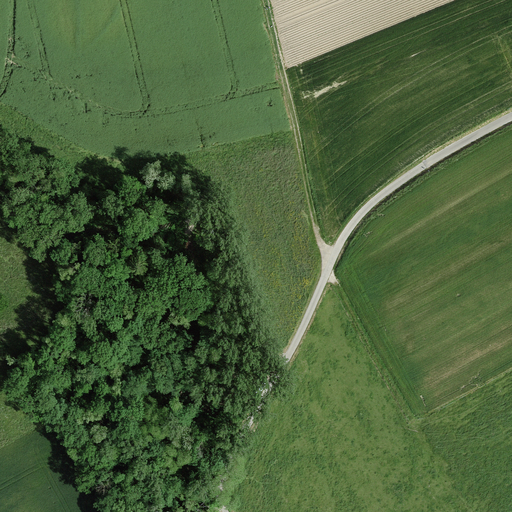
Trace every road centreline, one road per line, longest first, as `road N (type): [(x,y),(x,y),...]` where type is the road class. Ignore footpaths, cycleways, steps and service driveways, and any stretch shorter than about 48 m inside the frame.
road 1 (track): [(460,511),(327,268),(264,0)]
road 2 (unclassified): [(208,511),(364,209),(511,116)]
